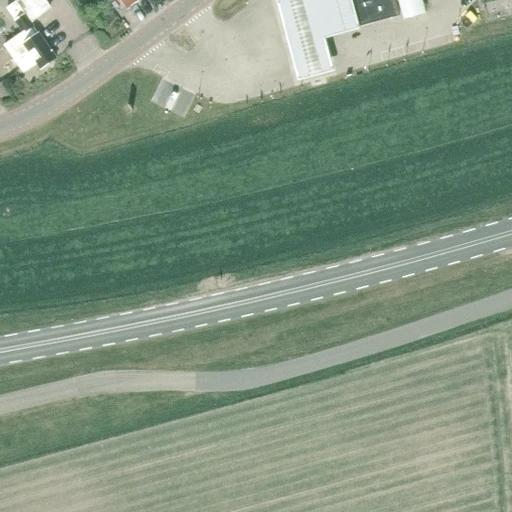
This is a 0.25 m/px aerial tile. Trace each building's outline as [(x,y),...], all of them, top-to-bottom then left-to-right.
[(40,70),(55,59),(24,15),(34,9),(39,17),(50,10),(43,0),(20,0),(6,10),(23,33),(4,46),(23,73),(36,64),(40,70)] [(120,0),(128,9),(140,0),(120,0)] [(356,30),(347,0),(288,0),(275,4),(296,81),(330,72),(321,39),(356,30)] [(347,0),(356,30),(399,17),(394,0),(347,0)] [(401,0),(406,18),(428,12),(424,0),(401,0)] [(57,45),(66,67),(88,58),(80,37),(57,45)]
